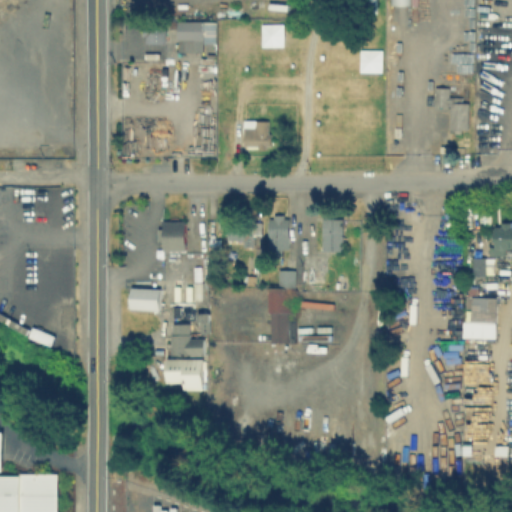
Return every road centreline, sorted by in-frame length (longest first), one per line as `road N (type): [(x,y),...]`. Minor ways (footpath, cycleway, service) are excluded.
road 1 (residential): [(0,174),(119,183),(511,184)]
road 2 (secondary): [(96,391),(96,0)]
